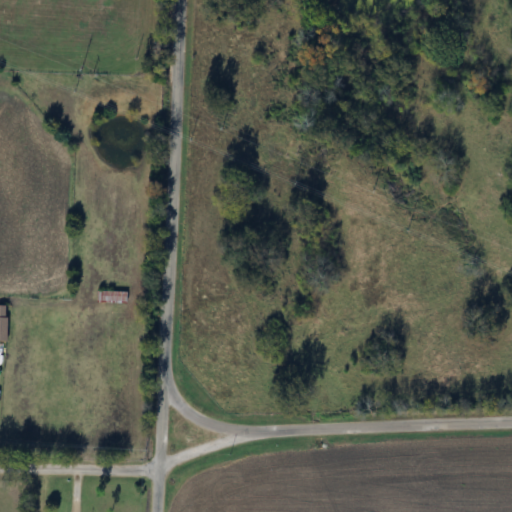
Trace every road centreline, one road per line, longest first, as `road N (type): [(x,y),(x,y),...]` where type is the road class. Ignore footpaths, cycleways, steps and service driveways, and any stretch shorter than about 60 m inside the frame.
road 1 (residential): [(511,422),(266,432),(139,471),(0,467)]
road 2 (residential): [(153,511),(177,0)]
road 3 (residential): [(266,432),(190,418),(159,373)]
